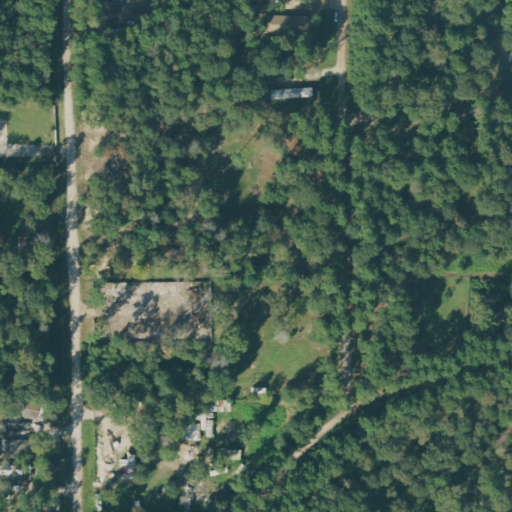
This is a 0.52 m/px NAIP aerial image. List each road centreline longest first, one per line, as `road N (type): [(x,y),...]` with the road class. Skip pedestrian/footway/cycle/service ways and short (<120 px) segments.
road 1 (residential): [(79,511),(72,0)]
road 2 (residential): [(343,0),(347,413)]
road 3 (residential): [(246,511),(347,413),(511,359)]
